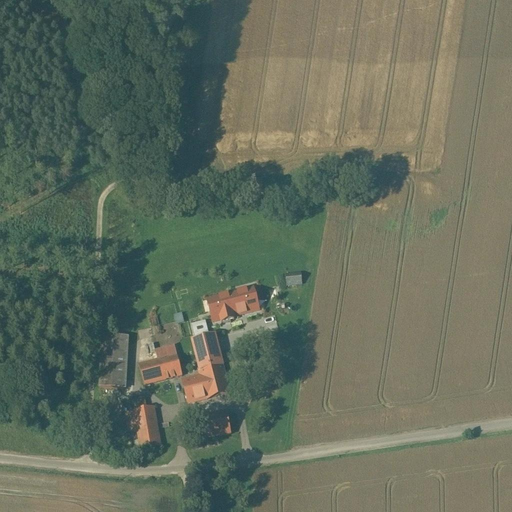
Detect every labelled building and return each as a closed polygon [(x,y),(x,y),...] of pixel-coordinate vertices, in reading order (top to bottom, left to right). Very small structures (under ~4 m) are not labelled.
[(286,272),(287,285),(303,284),(302,270),(286,272)] [(256,302),(253,293),(246,295),(245,291),(237,293),(238,297),(228,299),(232,317),(254,312),(251,303),(256,302)] [(228,302),(218,305),(223,323),(233,320),(232,317),(228,302)] [(127,338),(102,337),(99,387),(124,389),(127,338)] [(214,337),(192,343),(201,377),(207,399),(229,394),(214,337)] [(177,356),(174,347),(155,352),(157,361),(177,356)] [(157,361),(139,366),(144,386),(182,376),(177,356),(157,361)] [(201,377),(183,382),(188,404),(207,399),(201,377)] [(154,408),(134,411),(141,451),(160,447),(154,408)] [(226,413),(196,418),(200,440),(230,435),(226,413)]
